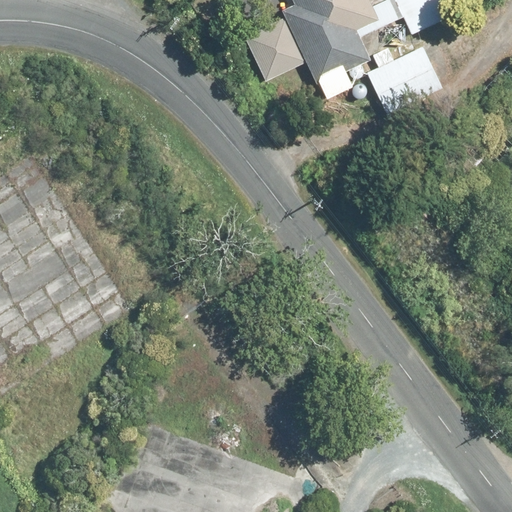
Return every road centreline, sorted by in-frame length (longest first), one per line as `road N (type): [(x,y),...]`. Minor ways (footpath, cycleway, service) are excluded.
road 1 (tertiary): [(0,21),(70,27),(110,43),(156,69),(201,111),(511,511)]
road 2 (unknown): [(390,351),(327,511)]
